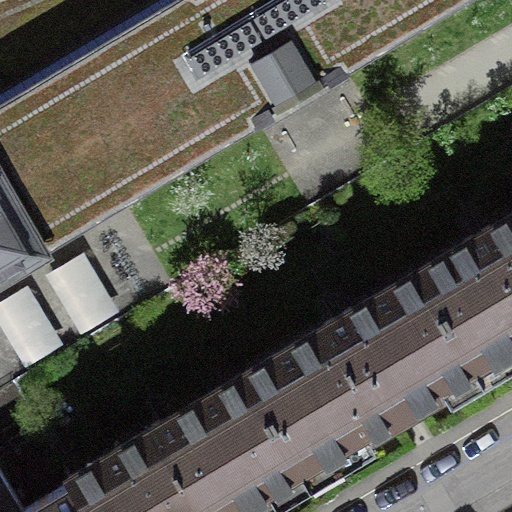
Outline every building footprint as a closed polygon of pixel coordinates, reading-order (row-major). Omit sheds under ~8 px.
[(256,117),(343,66),(342,63),(448,0),(0,0),(0,268),(40,245),(38,243),(255,115),(256,117)] [(465,241),(418,269),(477,369),(511,348),(511,213),(491,226),(490,224),(464,240),(465,241)] [(477,369),(418,269),(352,308),(351,307),(324,322),(325,324),(244,372),(303,471),(367,433),(368,435),(370,434),(369,433),(397,416),(398,417),(400,416),(398,414),(405,409),(413,405),(414,408),(416,407),(415,405),(443,389),(444,390),(445,389),(444,388),(477,369)] [(303,471),(244,372),(179,411),(177,409),(151,425),(152,426),(72,474),(71,472),(68,474),(71,478),(90,511),(231,511),(232,511),(239,508),(240,510),(242,509),(241,508),(269,492),(270,493),(272,492),(271,491),(303,471)] [(0,511),(90,511),(71,478),(24,506),(0,466),(0,511)]
